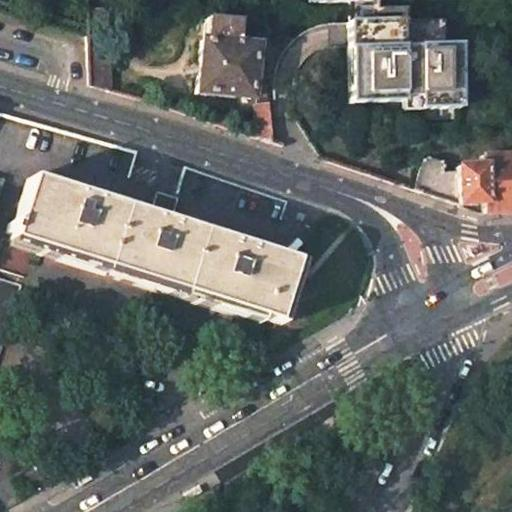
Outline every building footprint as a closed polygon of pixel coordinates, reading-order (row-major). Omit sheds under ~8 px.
[(458,108),(457,46),(446,46),(445,18),(364,19),(363,0),(345,0),(346,20),(347,101),(401,100),(401,97),(417,96),(417,109),(458,108)] [(103,16),(87,18),(87,35),(89,87),(108,92),(108,49),(106,49),(103,16)] [(237,22),(204,20),(203,42),(199,41),(194,94),(250,100),(254,46),(236,44),(237,22)] [(264,88),(255,89),(256,106),(252,106),(254,138),(271,144),(266,104),(264,88)] [(454,172),(442,172),(434,198),(456,205),(456,206),(481,204),(481,214),(483,215),(511,214),(511,155),(479,157),(479,167),(454,168),(454,172)] [(426,158),(421,161),(412,191),(434,198),(442,172),(443,167),(440,162),(426,158)] [(293,262),(27,179),(8,241),(274,324),(293,262)] [(176,199),(156,193),(150,212),(170,218),(176,199)] [(20,285),(0,279),(0,461),(11,479),(35,463),(0,406),(0,350),(2,344),(20,285)] [(347,410),(323,424),(333,440),(356,427),(347,410)]
